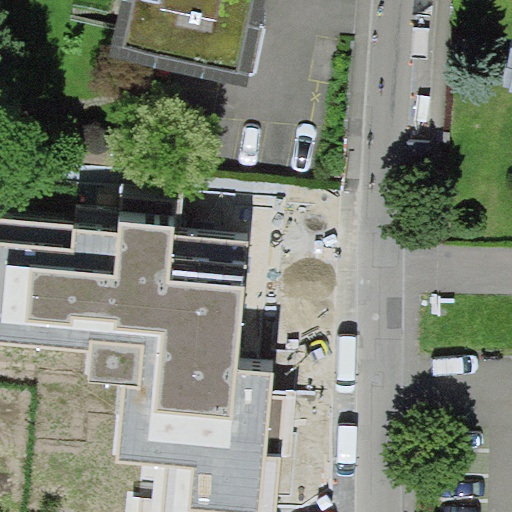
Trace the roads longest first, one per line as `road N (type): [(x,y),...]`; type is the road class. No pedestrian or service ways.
road 1 (residential): [(379,511),(380,129),(390,0)]
road 2 (unknown): [(379,508),(221,497),(128,479),(50,448),(0,408)]
